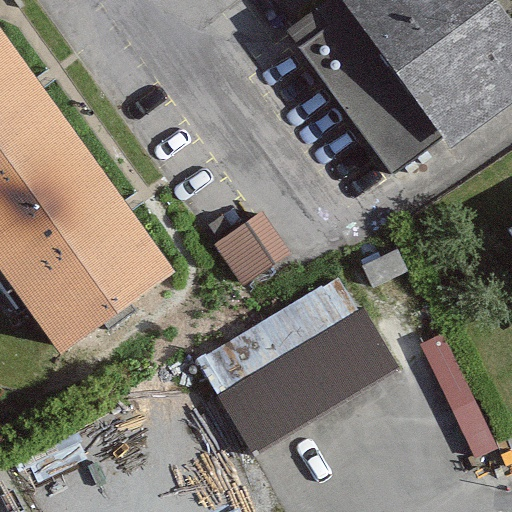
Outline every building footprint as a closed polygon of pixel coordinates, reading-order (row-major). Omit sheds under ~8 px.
[(379,184),(511,84),(511,56),(469,0),(325,0),(271,41),(379,184)] [(154,276),(0,68),(0,305),(40,360),(154,276)] [(291,263),(257,217),(207,253),(242,300),(292,264),(291,263)] [(511,221),(487,236),(511,279),(511,221)] [(399,369),(362,308),(354,313),(335,279),(197,361),(254,455),(399,369)]
